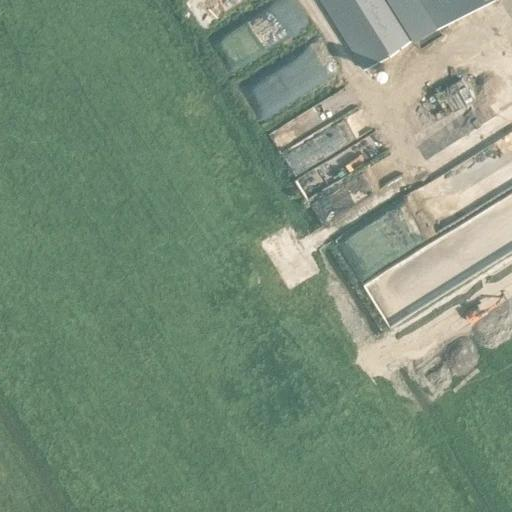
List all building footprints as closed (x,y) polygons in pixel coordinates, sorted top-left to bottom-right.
[(229,68),(311,22),(298,0),(288,0),(214,42),(229,68)] [(319,0),(363,69),(414,37),(391,0),(319,0)] [(422,0),(438,24),(476,0),(422,0)] [(443,87),(452,108),(475,99),(466,78),(443,87)] [(389,147),(324,180),(318,167),(298,177),(320,219),(404,176),(389,147)]
